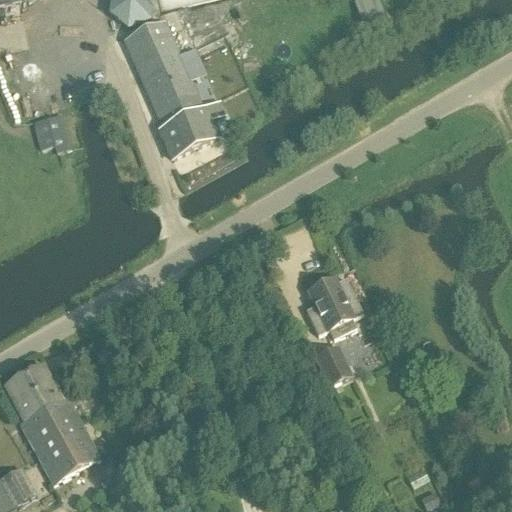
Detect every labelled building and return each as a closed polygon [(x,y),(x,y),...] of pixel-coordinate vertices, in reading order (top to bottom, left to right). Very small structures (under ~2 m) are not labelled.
[(0,0),(0,11),(20,7),(18,0),(0,0)] [(151,25),(154,2),(151,0),(111,0),(108,21),(128,36),(151,25)] [(383,18),(376,0),(372,0),(354,7),(361,26),(383,18)] [(202,116),(173,49),(165,29),(126,46),(164,132),(160,134),(174,165),(220,145),(211,125),(224,119),(219,109),(202,116)] [(58,158),(73,154),(63,120),(34,128),(42,156),(56,151),(58,158)] [(344,287),(335,292),(333,287),(306,300),(313,315),(311,316),(312,327),(309,329),(316,344),(327,339),(332,348),(355,337),(350,328),(361,323),(344,287)] [(328,395),(350,385),(336,356),(314,367),(328,395)] [(19,432),(52,493),(100,467),(69,410),(64,413),(42,373),(4,394),(23,429),(19,432)] [(15,511),(37,501),(22,474),(0,485),(0,486),(13,511),(15,511)]
